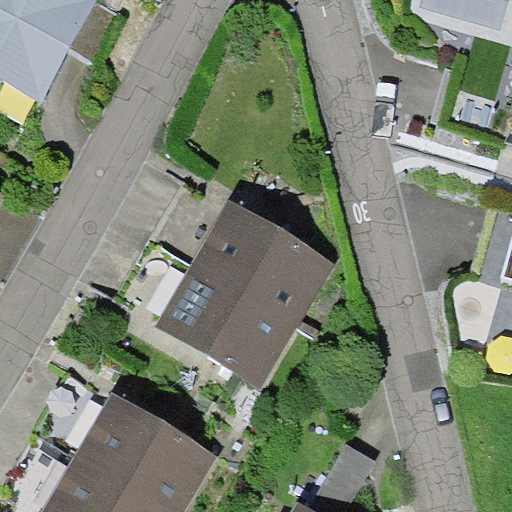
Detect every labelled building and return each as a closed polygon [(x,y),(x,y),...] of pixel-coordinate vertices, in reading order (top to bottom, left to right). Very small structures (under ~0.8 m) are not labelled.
[(97,0),(0,0),(0,78),(41,101),(64,60),(70,48),(96,2),(97,0)] [(120,16),(96,2),(70,48),(94,62),(120,16)] [(230,201),(194,261),(299,324),(335,264),(230,201)] [(511,236),(501,276),(511,278),(511,236)] [(260,388),(299,324),(194,261),(155,326),(260,388)] [(113,394),(77,455),(173,511),(185,511),(218,457),(113,394)] [(346,444),(307,507),(314,511),(342,511),(374,461),(346,444)] [(173,511),(77,455),(42,511),(173,511)] [(291,511),(314,511),(307,507),(297,502),(291,511)]
